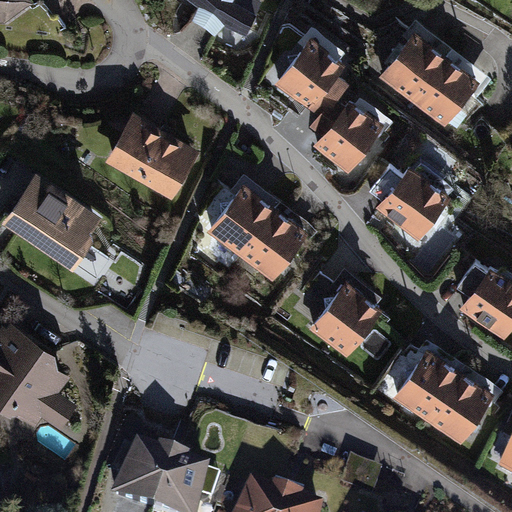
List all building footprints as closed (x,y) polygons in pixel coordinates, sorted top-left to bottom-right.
[(245,31),(258,0),(190,0),(206,15),(245,31)] [(511,0),(470,0),(511,27),(511,0)] [(482,74),(416,26),(381,74),(447,122),(482,74)] [(362,65),(313,30),(276,82),(324,117),(362,65)] [(385,124),(347,96),(310,145),(348,173),(385,124)] [(206,151),(139,113),(112,159),(179,198),(206,151)] [(453,191),(411,161),(375,209),(416,240),(453,191)] [(105,213),(35,167),(2,218),(72,263),(105,213)] [(310,231),(241,182),(208,228),(278,277),(310,231)] [(511,320),(511,282),(487,265),(457,308),(500,338),(511,320)] [(382,308),(345,280),(308,328),(344,356),(382,308)] [(71,367),(1,324),(0,325),(0,404),(34,425),(40,415),(61,428),(77,401),(58,389),(71,367)] [(497,392),(429,345),(395,394),(463,441),(497,392)] [(135,443),(117,494),(168,511),(197,511),(213,470),(135,443)] [(511,449),(500,471),(511,477),(511,449)] [(320,511),(247,484),(235,511),(320,511)]
